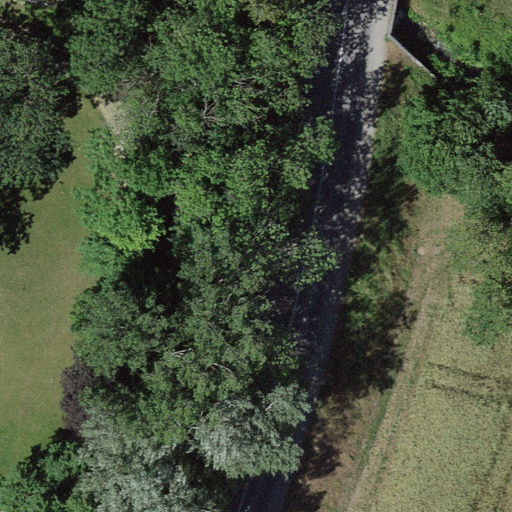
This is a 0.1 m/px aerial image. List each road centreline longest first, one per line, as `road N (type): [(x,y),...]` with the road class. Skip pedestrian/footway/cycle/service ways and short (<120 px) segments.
road 1 (tertiary): [(343,0),(322,178),(238,511)]
road 2 (track): [(342,511),(429,303),(451,278),(478,269),(511,275)]
